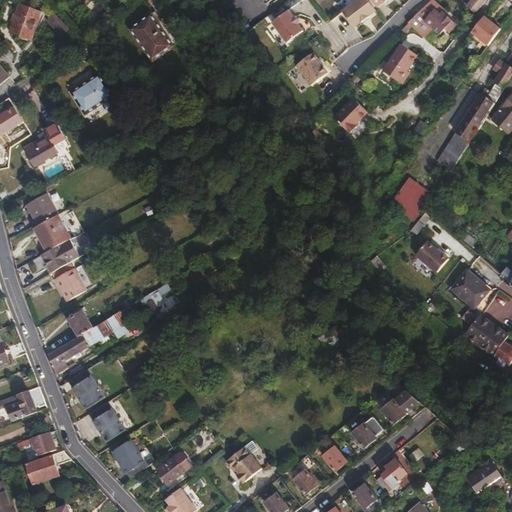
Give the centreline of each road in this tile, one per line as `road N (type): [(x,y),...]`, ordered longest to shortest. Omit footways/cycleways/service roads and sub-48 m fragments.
road 1 (residential): [(136,511),(73,445),(0,238)]
road 2 (residential): [(511,22),(394,188)]
road 3 (unknown): [(375,117),(424,88),(490,0)]
road 4 (residential): [(114,0),(71,50),(0,99)]
